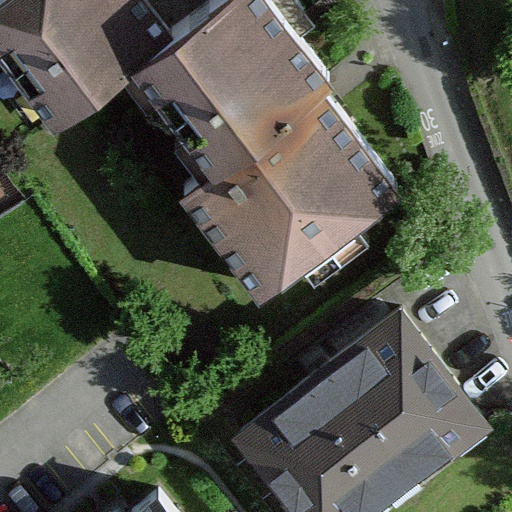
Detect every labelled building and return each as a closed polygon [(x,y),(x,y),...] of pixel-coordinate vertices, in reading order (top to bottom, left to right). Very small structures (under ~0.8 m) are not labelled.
[(15,0),(14,1),(0,12),(0,30),(71,120),(137,67),(192,23),(173,0),(15,0)] [(0,0),(0,12),(14,1),(12,0),(0,0)] [(221,0),(192,23),(137,67),(224,176),(193,200),(270,296),(419,179),(276,0),(221,0)] [(0,206),(31,184),(0,142),(0,206)] [(399,306),(240,428),(304,511),(358,511),(484,415),(399,306)] [(127,511),(180,511),(160,486),(127,511)]
